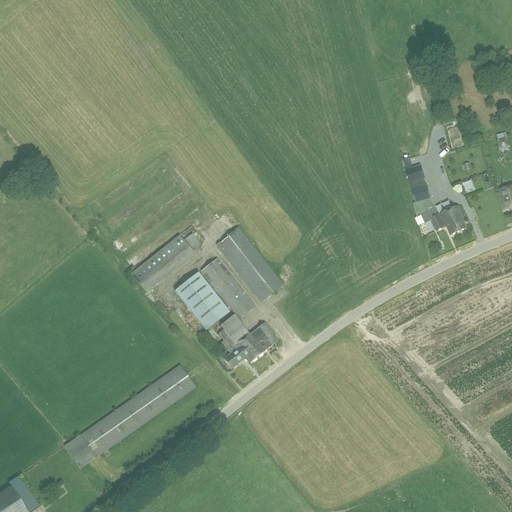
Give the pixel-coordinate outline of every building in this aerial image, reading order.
[(405,170),(416,204),(419,203),(420,207),(427,205),(426,201),(432,199),(428,186),(427,186),(424,179),(425,178),(421,165),(405,170)] [(505,210),(511,208),(511,186),(500,190),(505,210)] [(457,207),(430,219),(436,232),(447,227),(451,236),(466,229),(461,218),(462,218),(457,207)] [(237,229),(216,246),(261,302),(282,286),(237,229)] [(179,236),(130,275),(145,293),(194,254),(191,251),(200,243),(192,233),(183,241),(179,236)] [(216,260),(200,272),(238,320),(254,308),(216,260)] [(174,292),(206,332),(230,313),(198,273),(174,292)] [(257,343),(251,334),(250,333),(235,346),(234,345),(248,334),(234,316),(220,327),(223,331),(217,336),(212,329),(205,334),(222,354),(227,351),(230,355),(224,360),(231,369),(241,361),(240,360),(243,357),(249,364),(264,351),(268,348),(263,342),(262,341),(261,342),(260,341),(257,343)] [(262,341),(263,342),(264,341),(265,343),(268,340),(272,344),(277,341),(265,323),(251,334),(257,343),(260,341),(261,342),(262,341)] [(65,447),(80,469),(133,432),(195,388),(180,367),(65,447)] [(0,511),(27,511),(12,488),(0,496),(0,511)]
